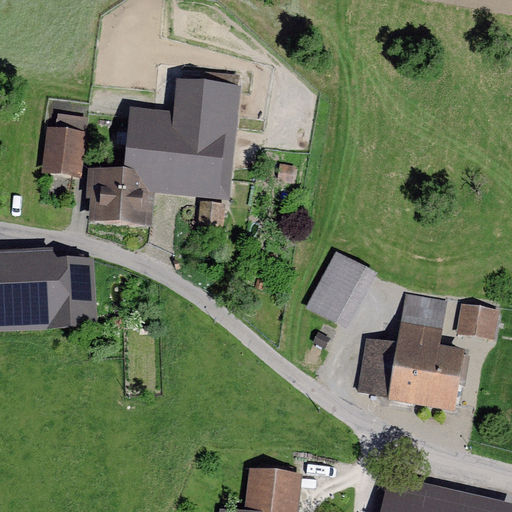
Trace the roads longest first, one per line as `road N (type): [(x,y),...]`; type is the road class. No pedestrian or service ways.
road 1 (residential): [(511,472),(386,435),(147,262),(0,227)]
road 2 (unknown): [(325,397),(393,286)]
